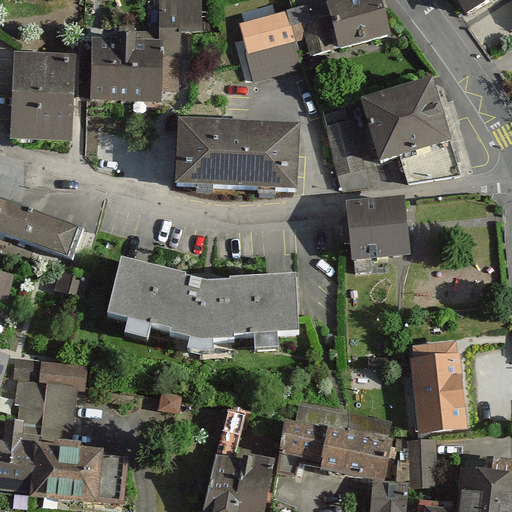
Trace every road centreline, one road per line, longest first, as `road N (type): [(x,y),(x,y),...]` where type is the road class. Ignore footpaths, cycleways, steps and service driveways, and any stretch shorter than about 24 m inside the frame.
road 1 (unknown): [(322,202),(202,201),(0,146)]
road 2 (residential): [(511,143),(409,0)]
